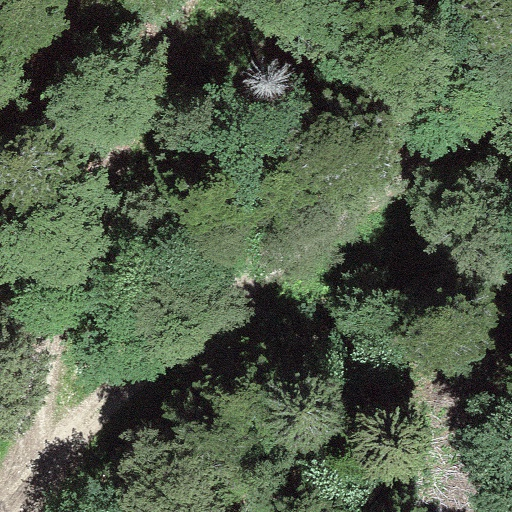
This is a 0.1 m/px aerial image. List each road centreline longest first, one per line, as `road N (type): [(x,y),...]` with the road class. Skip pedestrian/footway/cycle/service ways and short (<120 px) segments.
road 1 (track): [(14,511),(216,292),(349,193),(511,110)]
road 2 (track): [(38,511),(29,446),(60,306),(131,112),(185,0)]
